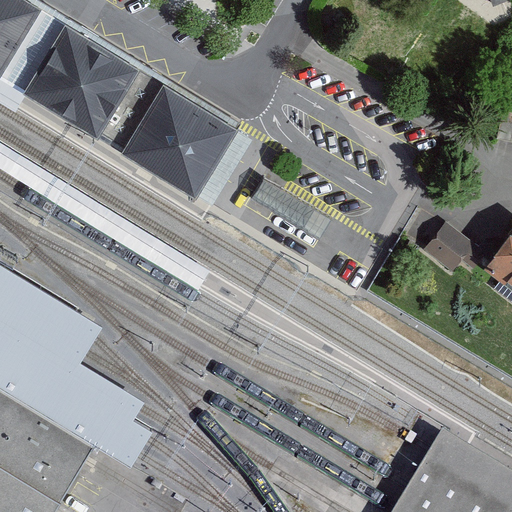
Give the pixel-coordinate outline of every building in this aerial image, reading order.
[(41,11),(23,0),(0,0),(0,75),(1,76),(15,85),(25,91),(100,136),(124,151),(196,195),(236,129),(164,86),(139,71),(66,26),(54,19),(47,15),(41,11)] [(0,103),(13,111),(25,91),(15,85),(1,76),(0,75),(0,103)] [(511,138),(511,109),(504,108),(499,136),(511,138)] [(236,129),(196,195),(213,206),(253,140),(236,129)] [(210,271),(0,140),(0,167),(44,196),(199,290),(210,271)] [(263,174),(252,193),(323,233),(334,213),(263,174)] [(484,249),(440,214),(415,245),(449,272),(461,257),(472,265),(484,249)] [(511,225),(484,263),(511,284),(511,225)] [(0,388),(93,445),(130,468),(152,433),(134,422),(145,403),(81,364),(102,328),(0,265),(0,388)] [(93,445),(0,388),(0,511),(53,511),(85,458),(93,445)] [(511,511),(511,474),(445,433),(434,452),(412,487),(397,511),(396,511),(511,511)]
